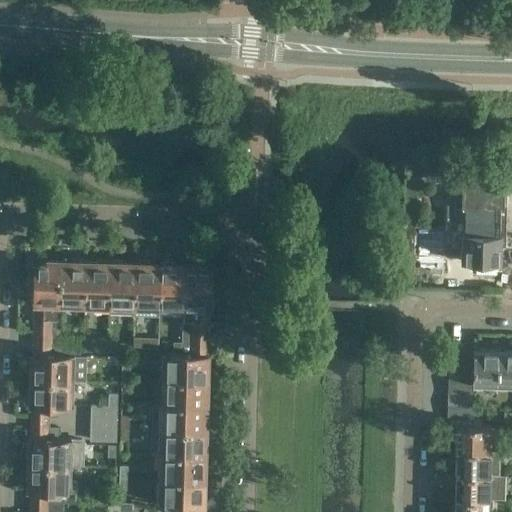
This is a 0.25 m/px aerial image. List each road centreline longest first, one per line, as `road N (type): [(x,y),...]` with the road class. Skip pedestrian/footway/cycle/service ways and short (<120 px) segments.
road 1 (tertiary): [(511,60),(0,28)]
road 2 (residential): [(243,511),(249,224)]
road 3 (residential): [(409,511),(422,319),(435,311),(511,314)]
road 4 (residential): [(0,214),(249,224)]
